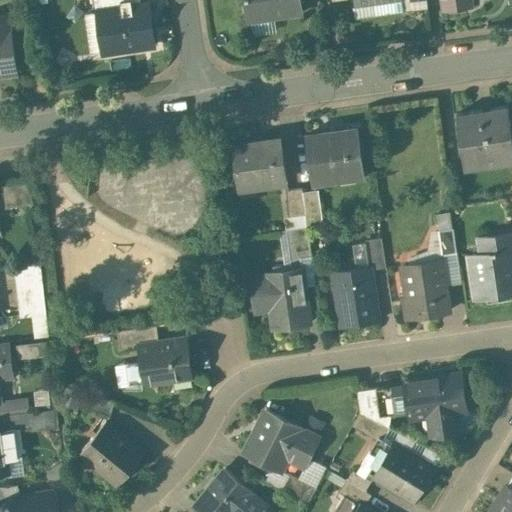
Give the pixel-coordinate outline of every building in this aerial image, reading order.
[(140,0),(93,0),(95,13),(96,13),(101,12),(106,50),(101,51),(101,53),(154,45),(151,23),(147,23),(146,14),(150,14),(148,4),(141,5),(140,0)] [(244,0),(245,0),(246,0),(250,20),(302,12),(300,0),(244,0)] [(470,0),(443,0),(444,8),(447,8),(450,11),(466,9),(469,5),(471,4),(470,0)] [(95,13),(86,14),(91,52),(101,51),(106,50),(101,12),(96,13),(95,13)] [(8,15),(0,15),(0,74),(17,72),(11,31),(10,31),(8,15)] [(511,133),(508,106),(457,113),(465,169),(511,161),(511,133)] [(358,127),(306,135),(313,182),(365,174),(358,127)] [(281,138),(233,145),(239,187),(241,187),(241,185),(255,183),(255,185),(287,180),(281,138)] [(30,177),(2,181),(5,208),(33,205),(30,177)] [(302,187),(286,189),(290,216),(306,214),(302,191),(302,187)] [(318,189),(302,191),(306,214),(307,226),(323,224),(318,189)] [(307,226),(291,228),(296,258),(312,256),(307,226)] [(453,228),(438,230),(442,254),(442,255),(457,253),(453,228)] [(493,250),(490,251),(490,252),(469,255),(475,298),(511,292),(511,232),(490,235),(493,250)] [(381,237),(365,240),(369,266),(370,266),(370,270),(386,267),(381,237)] [(441,260),(402,266),(406,297),(402,297),(406,317),(449,310),(445,285),(461,283),(457,253),(442,255),(442,254),(440,254),(441,260)] [(40,264),(14,267),(20,317),(46,314),(40,264)] [(369,266),(333,271),(342,326),(378,321),(370,270),(370,266),(369,266)] [(301,267),(266,272),(266,274),(250,277),(254,304),(270,302),(274,328),(309,323),(301,267)] [(156,325),(117,331),(119,350),(139,347),(138,345),(158,342),(156,325)] [(158,342),(138,345),(139,347),(144,384),(192,376),(186,338),(158,342)] [(0,373),(13,372),(9,341),(0,341),(0,373)] [(42,342),(22,341),(21,354),(41,355),(42,342)] [(461,373),(405,381),(405,384),(387,386),(391,413),(409,411),(410,417),(432,414),(435,434),(458,430),(455,410),(466,409),(461,373)] [(387,386),(357,391),(360,412),(389,428),(391,413),(387,386)] [(114,403),(85,393),(81,407),(110,416),(114,403)] [(32,427),(60,425),(59,408),(31,410),(32,427)] [(302,427),(266,409),(244,452),(280,470),(291,449),(309,458),(319,438),(301,429),(302,427)] [(29,411),(0,414),(0,431),(14,430),(32,427),(29,411)] [(389,428),(360,412),(353,426),(381,442),(389,428)] [(145,453),(106,421),(79,454),(118,486),(145,453)] [(14,430),(0,431),(0,474),(8,473),(4,451),(16,449),(14,430)] [(434,467),(393,442),(372,476),(413,501),(434,467)] [(225,468),(194,505),(201,511),(235,511),(237,510),(239,511),(266,511),(270,508),(251,493),(253,491),(225,468)] [(371,481),(353,470),(347,480),(365,491),(371,481)] [(316,487),(290,473),(282,489),(306,504),(316,487)] [(347,480),(346,479),(338,491),(343,495),(356,502),(364,506),(371,495),(365,491),(347,480)] [(511,511),(511,486),(507,483),(493,508),(500,511),(511,511)] [(57,511),(50,491),(24,495),(8,501),(0,503),(0,511),(57,511)] [(343,495),(332,511),(350,511),(356,502),(343,495)] [(350,511),(373,511),(364,506),(356,502),(350,511)]
